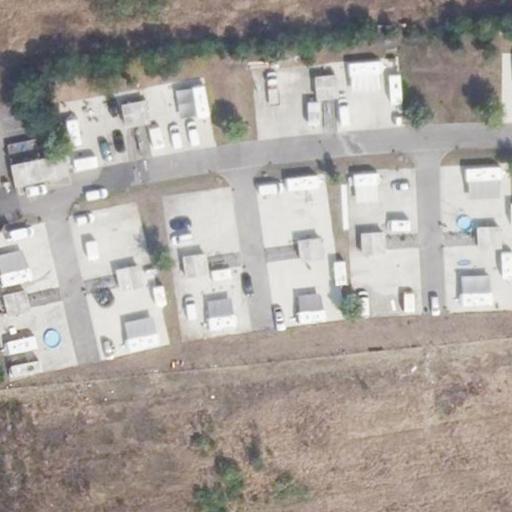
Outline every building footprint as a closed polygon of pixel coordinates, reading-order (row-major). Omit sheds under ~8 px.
[(348,73),(254,73),(254,104),(250,104),(250,133),(351,133),(351,110),(387,110),(387,121),(397,121),(396,60),(348,60),(348,73)] [(122,127),(146,122),(141,100),(117,105),(122,127)] [(35,139),(4,145),(12,188),(66,178),(61,154),(38,158),(35,139)] [(392,170),(348,171),(348,197),(343,197),(343,230),(383,229),(384,247),(417,246),(415,178),(392,178),(392,170)] [(176,207),(207,203),(206,192),(175,195),(176,207)] [(164,220),(170,252),(184,250),(178,218),(164,220)] [(127,227),(132,252),(145,249),(140,225),(127,227)] [(474,249),(500,249),(499,227),(473,227),(474,249)] [(179,257),(181,275),(232,269),(228,230),(205,232),(207,253),(179,257)] [(381,253),(382,234),(358,233),(358,253),(381,253)] [(319,237),(294,241),(297,263),(269,267),(271,281),(305,277),(303,262),(322,259),(319,237)] [(498,282),(511,281),(511,255),(498,255),(498,282)] [(137,265),(113,271),(118,292),(142,286),(137,265)] [(313,325),(344,321),(336,266),(325,268),(328,294),(309,297),(313,325)] [(188,296),(209,291),(206,280),(185,285),(188,296)] [(366,311),(395,310),(394,282),(364,284),(366,311)] [(5,294),(11,317),(35,311),(29,289),(5,294)] [(273,298),(274,327),(302,326),(300,296),(273,298)] [(173,308),(179,341),(195,338),(188,305),(173,308)] [(54,370),(52,353),(19,357),(22,375),(54,370)]
